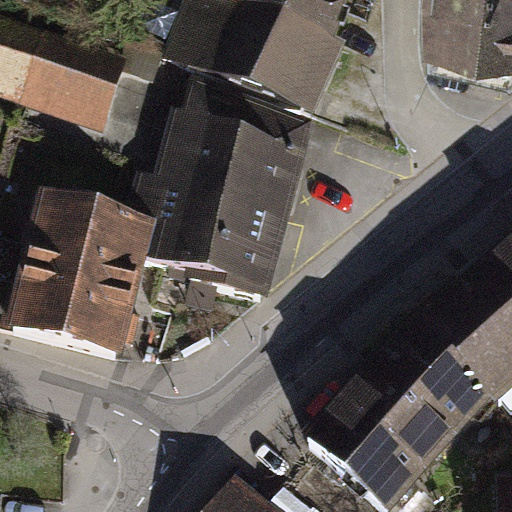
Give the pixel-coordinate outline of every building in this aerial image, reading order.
[(302,114),(331,46),(210,0),(191,0),(168,62),(187,71),(302,114)] [(210,0),(331,46),(349,0),(210,0)] [(511,77),(511,0),(430,0),(432,63),(509,80),(511,77)] [(48,47),(0,29),(0,78),(35,91),(48,47)] [(118,71),(48,47),(35,91),(103,115),(118,71)] [(298,163),(178,118),(162,185),(141,179),(128,225),(148,231),(139,263),(173,271),(171,279),(261,302),(298,163)] [(148,231),(128,225),(48,203),(37,248),(137,275),(139,263),(148,231)] [(511,396),(511,242),(423,320),(493,402),(499,409),(511,396)] [(137,275),(37,248),(26,290),(126,317),(137,275)] [(126,317),(26,290),(15,335),(115,360),(126,317)] [(304,443),(383,511),(396,511),(493,402),(423,320),(419,316),(391,341),(392,342),(304,443)] [(511,511),(511,482),(500,483),(501,511),(511,511)] [(252,511),(234,498),(223,511),(252,511)]
